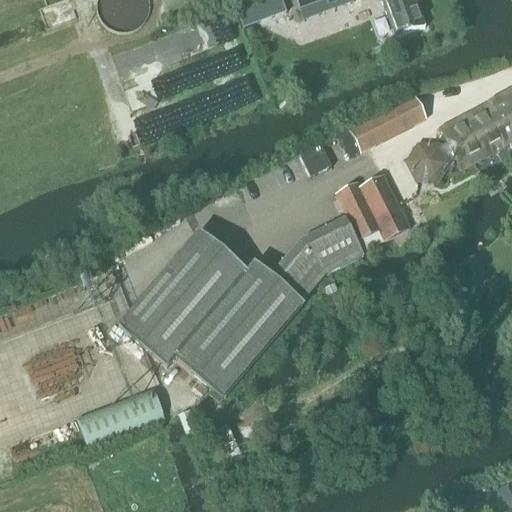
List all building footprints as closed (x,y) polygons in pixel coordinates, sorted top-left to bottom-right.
[(154,7),(155,2),(154,0),(96,0),(97,0),(97,6),(98,11),(100,16),(103,21),(107,25),(112,28),(117,30),(122,31),(128,31),(133,30),(138,28),(143,26),(147,22),(151,18),(153,13),(154,7)] [(159,0),(166,14),(202,0),(159,0)] [(294,0),(301,15),(340,0),(294,0)] [(413,0),(380,0),(396,40),(424,30),(413,0)] [(287,1),(267,8),(272,21),(292,13),(287,1)] [(487,105),(437,132),(444,146),(439,149),(416,148),(405,166),(415,185),(435,185),(447,167),(454,163),(459,173),(511,144),(511,89),(486,103),(487,105)] [(413,103),(359,130),(349,135),(360,156),(424,124),(413,103)] [(320,149),(300,159),(298,160),(308,180),(330,169),(320,149)] [(335,198),(354,238),(358,244),(377,235),(382,246),(408,233),(382,181),(359,192),(356,187),(335,198)] [(344,222),(306,242),(300,245),(271,279),(302,305),(326,277),(359,260),(362,258),(344,222)] [(196,239),(178,261),(120,331),(169,371),(176,362),(224,402),(302,310),(253,269),(246,278),(197,238),(196,239)] [(153,392),(74,422),(85,454),(165,424),(153,392)] [(220,463),(227,478),(255,465),(249,453),(241,457),(227,429),(217,434),(229,459),(220,463)]
